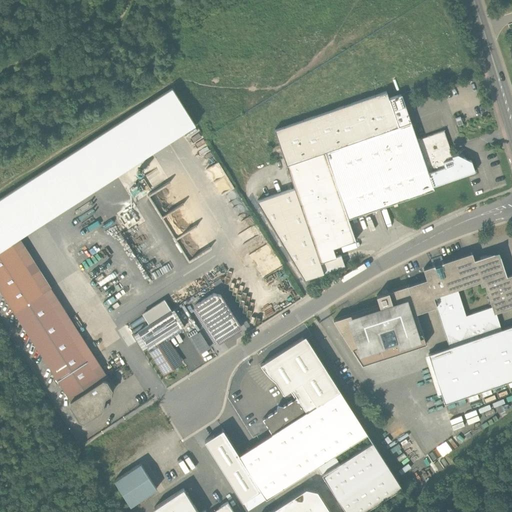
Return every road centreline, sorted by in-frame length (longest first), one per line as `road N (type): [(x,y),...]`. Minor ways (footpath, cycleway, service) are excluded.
road 1 (unclassified): [(511,205),(364,271),(217,370),(190,399)]
road 2 (tertiary): [(473,0),(511,123)]
